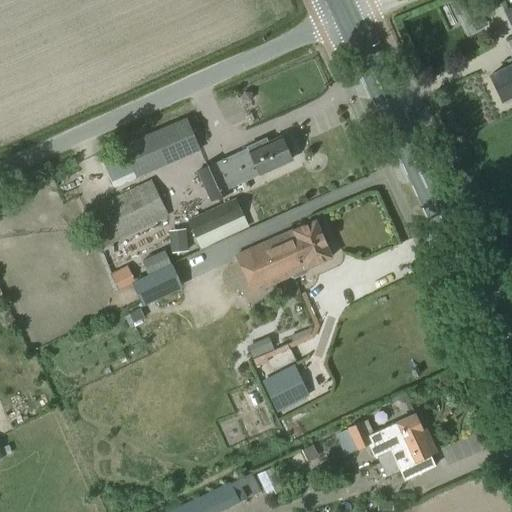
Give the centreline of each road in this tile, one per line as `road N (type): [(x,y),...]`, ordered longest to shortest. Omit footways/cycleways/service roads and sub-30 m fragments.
road 1 (secondary): [(511,391),(344,24)]
road 2 (unclassified): [(0,179),(344,24)]
